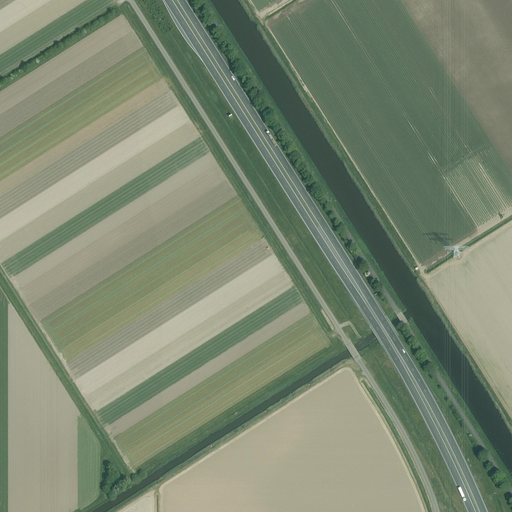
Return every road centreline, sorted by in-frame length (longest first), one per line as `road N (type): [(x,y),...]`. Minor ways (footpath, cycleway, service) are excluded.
road 1 (unclassified): [(436,511),(396,420),(130,0)]
road 2 (trunk): [(167,0),(398,363),(471,511)]
road 3 (trunk): [(483,511),(417,377),(181,0)]
